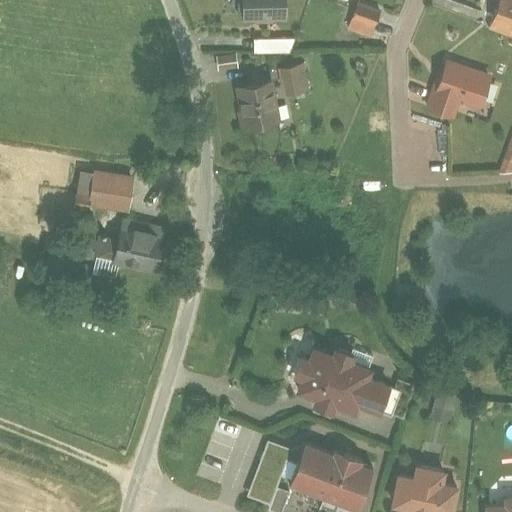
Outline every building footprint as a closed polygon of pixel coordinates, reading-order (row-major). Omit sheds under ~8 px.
[(285,20),(284,0),(238,0),(239,20),(285,20)] [(511,0),(498,0),(488,29),(511,37),(511,0)] [(358,2),(348,27),(372,37),(382,12),(358,2)] [(291,36),(253,36),(253,51),(291,51),(291,36)] [(492,73),(444,58),(427,108),(451,116),(456,100),(481,108),(492,73)] [(306,62),(280,65),(284,94),(310,90),(306,62)] [(273,81),(237,87),(241,129),(280,121),(273,81)] [(511,135),(498,172),(511,172),(511,135)] [(123,212),(128,175),(75,168),(69,213),(83,215),(84,207),(123,212)] [(153,275),(164,225),(119,215),(113,238),(95,234),(89,261),(153,275)] [(282,280),(280,307),(322,310),(324,283),(282,280)] [(355,411),(357,404),(377,411),(379,406),(388,384),(389,380),(370,372),(372,365),(370,364),(350,357),(353,348),(333,340),(330,349),(311,342),(307,354),(296,350),(288,371),(298,375),(294,387),(312,394),(310,400),(330,408),(332,402),(355,411)] [(353,348),(350,357),(370,364),(374,353),(354,346),(353,348)] [(400,389),(388,384),(379,406),(391,411),(400,389)] [(437,387),(430,418),(452,423),(458,392),(437,387)] [(295,460),(287,482),(358,509),(375,464),(361,459),(363,455),(331,443),(330,447),(304,437),(303,441),(295,460)] [(286,457),(295,460),(303,441),(290,447),(267,438),(246,493),(269,502),(286,457)] [(395,469),(388,505),(409,509),(408,511),(453,511),(459,482),(444,479),(446,466),(413,460),(411,473),(395,469)] [(511,511),(511,493),(502,494),(502,501),(483,502),(482,511),(511,511)]
